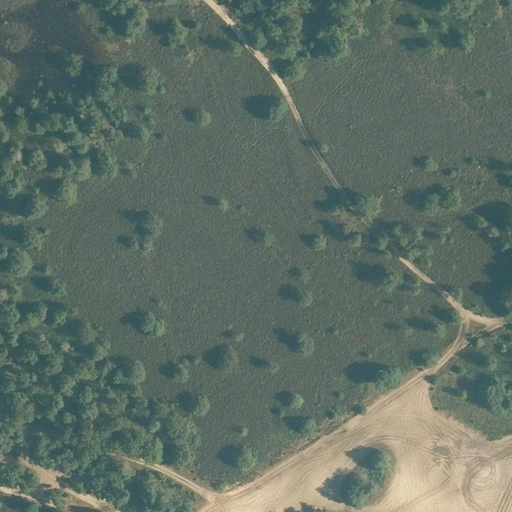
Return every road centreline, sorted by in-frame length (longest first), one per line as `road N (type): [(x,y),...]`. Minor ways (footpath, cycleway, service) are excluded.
road 1 (track): [(511,319),(493,323),(395,254),(384,232),(363,220),(277,80),(206,0)]
road 2 (track): [(268,511),(294,477),(493,323)]
road 3 (track): [(0,443),(107,511)]
